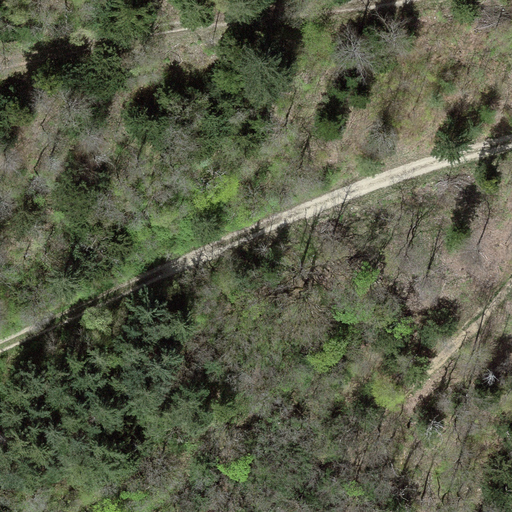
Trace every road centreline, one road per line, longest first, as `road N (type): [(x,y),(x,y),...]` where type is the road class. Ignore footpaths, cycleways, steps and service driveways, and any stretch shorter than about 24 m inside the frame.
road 1 (track): [(0,345),(277,215),(511,143)]
road 2 (track): [(402,0),(216,19),(0,62)]
